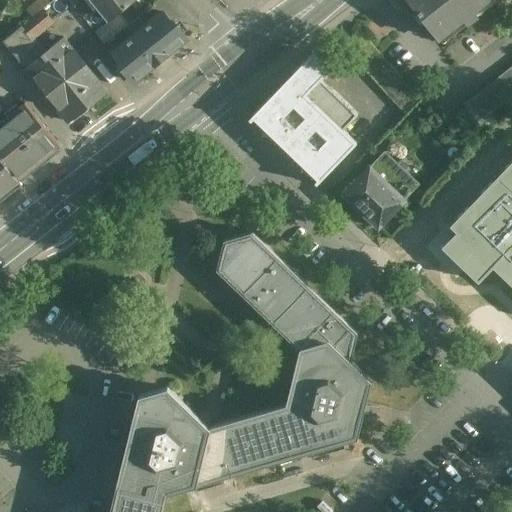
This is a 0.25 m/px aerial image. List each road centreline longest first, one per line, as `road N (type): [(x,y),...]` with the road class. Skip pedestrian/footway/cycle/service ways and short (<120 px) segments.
road 1 (residential): [(511,400),(294,184),(187,97)]
road 2 (primary): [(0,249),(187,97)]
